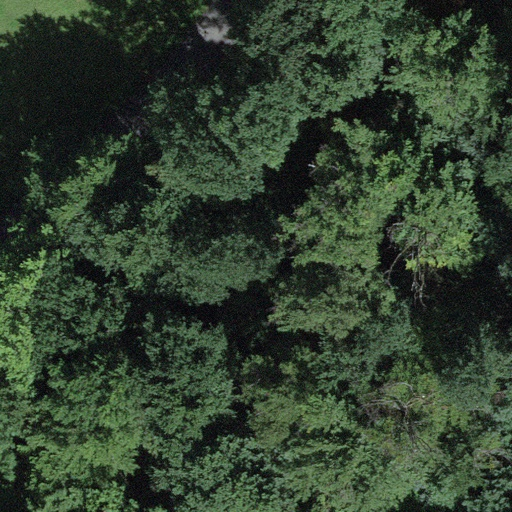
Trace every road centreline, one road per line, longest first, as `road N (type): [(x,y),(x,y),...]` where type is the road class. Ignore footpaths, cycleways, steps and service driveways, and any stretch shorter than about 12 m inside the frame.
road 1 (unclassified): [(232,0),(166,88),(91,163),(0,236)]
road 2 (track): [(270,511),(0,467)]
